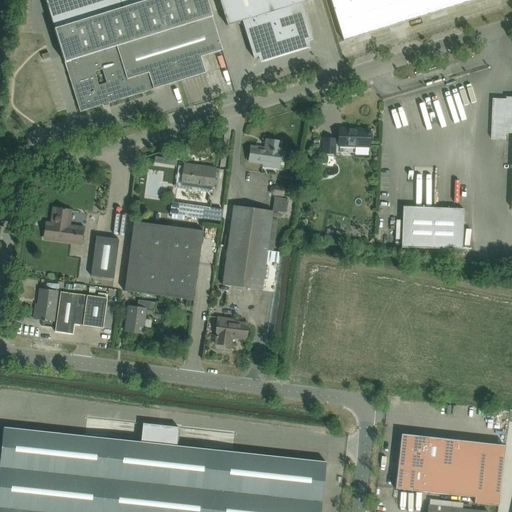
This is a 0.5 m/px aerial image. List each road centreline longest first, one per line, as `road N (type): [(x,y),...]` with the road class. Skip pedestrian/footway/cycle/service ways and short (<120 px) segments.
road 1 (unclassified): [(0,293),(11,208),(30,175),(511,24)]
road 2 (unclassified): [(359,511),(365,403),(0,351)]
road 3 (unknown): [(511,230),(496,229),(484,212),(481,109),(491,84),(511,79)]
